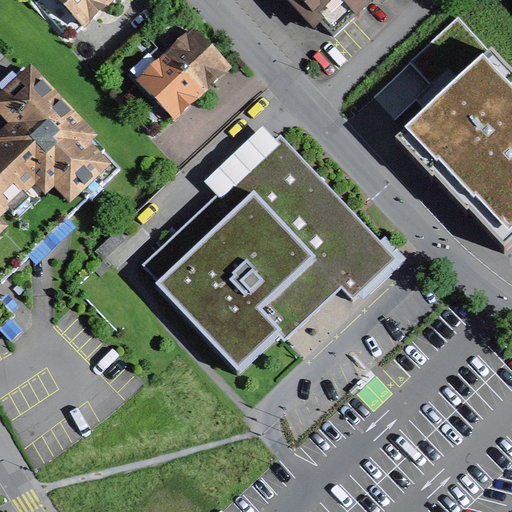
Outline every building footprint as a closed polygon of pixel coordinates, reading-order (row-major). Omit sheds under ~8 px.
[(39,0),(35,4),(70,41),(81,29),(84,32),(118,0),(39,0)] [(282,0),(315,33),(320,27),(334,41),(375,3),(383,9),(392,0),(282,0)] [(194,29),(123,96),(158,131),(171,120),(175,125),(231,71),(194,29)] [(511,61),(491,40),(384,141),(505,266),(511,258),(511,61)] [(0,330),(14,317),(0,300),(0,286),(121,170),(95,143),(98,140),(31,70),(28,72),(25,68),(0,91),(0,330)] [(281,137),(142,268),(157,285),(155,288),(239,377),(274,342),(279,337),(284,344),(342,291),(353,302),(394,260),(281,137)]
